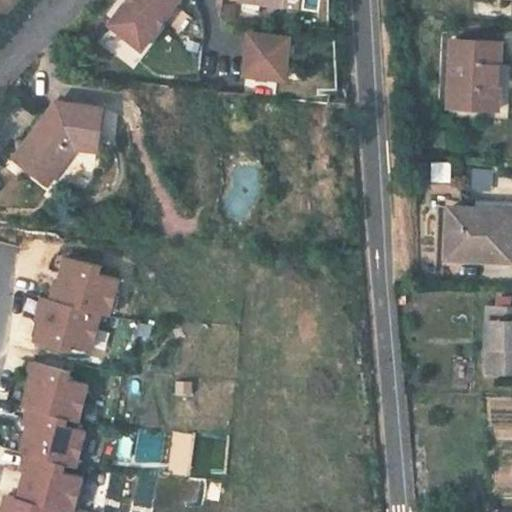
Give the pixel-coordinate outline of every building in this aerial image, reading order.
[(178,0),(128,0),(109,26),(141,50),(178,0)] [(240,0),(239,12),(258,14),(259,3),(278,5),(278,0),(240,0)] [(249,35),(245,76),(286,80),(290,40),(249,35)] [(500,43),(450,42),(448,107),(498,109),(500,43)] [(56,104),(23,147),(36,156),(27,168),(48,184),(77,148),(97,151),(102,110),(56,104)] [(36,156),(23,147),(14,159),(27,168),(36,156)] [(511,211),(448,209),(447,253),(447,259),(511,261),(511,211)] [(52,282),(48,299),(99,312),(108,315),(117,279),(97,273),(98,270),(99,266),(63,257),(60,270),(59,274),(64,275),(61,283),(57,282),(55,282),(55,283),(52,282)] [(37,324),(33,341),(68,350),(70,343),(90,348),(99,312),(48,299),(40,297),(35,314),(38,315),(38,316),(39,317),(44,318),(42,325),(37,324)] [(511,307),(487,307),(484,375),(511,375),(511,307)] [(453,359),(453,384),(468,385),(469,360),(453,359)] [(22,406),(27,408),(67,418),(78,421),(87,386),(67,381),(70,372),(29,362),(24,379),(27,379),(27,381),(28,381),(33,382),(31,390),(26,389),(22,406)] [(67,418),(27,408),(22,425),(25,425),(25,427),(26,427),(31,428),(29,436),(24,435),(20,452),(25,454),(65,464),(76,467),(85,432),(65,426),(67,418)] [(65,464),(25,454),(20,471),(23,472),(24,473),(30,474),(28,482),(22,481),(18,498),(62,510),(68,511),(74,511),(83,477),(63,472),(65,464)] [(61,511),(62,510),(18,498),(6,495),(1,511),(61,511)]
